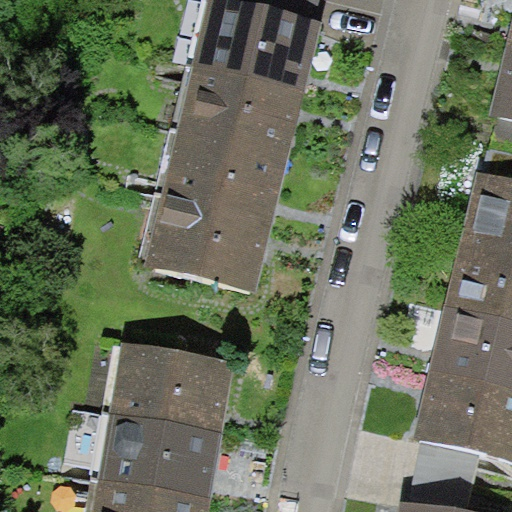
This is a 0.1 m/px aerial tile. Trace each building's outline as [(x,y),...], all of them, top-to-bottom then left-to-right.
[(199,71),(297,95),(302,72),(313,28),(309,27),(315,0),(258,0),(255,14),(216,5),(199,71)] [(511,56),(502,97),(497,119),(500,120),(492,151),(511,155),(511,56)] [(297,95),(199,71),(184,136),(281,159),(286,140),(297,95)] [(281,159),(184,136),(168,200),(266,224),(270,206),(281,159)] [(467,246),(511,257),(511,155),(492,151),(490,150),(473,222),(467,246)] [(266,224),(168,200),(152,270),(249,293),(254,274),(266,224)] [(511,257),(467,246),(457,286),(451,311),(511,325),(511,257)] [(511,325),(451,311),(441,355),(436,375),(511,393),(511,325)] [(116,418),(215,435),(218,416),(227,367),(128,350),(116,418)] [(511,393),(436,375),(425,419),(420,442),(423,443),(416,475),(472,487),(479,456),(511,464),(511,393)] [(215,435),(116,418),(105,483),(204,500),(207,482),(215,435)] [(466,511),(472,487),(416,475),(409,509),(406,509),(405,511),(466,511)] [(201,511),(204,500),(105,483),(93,481),(87,511),(201,511)]
